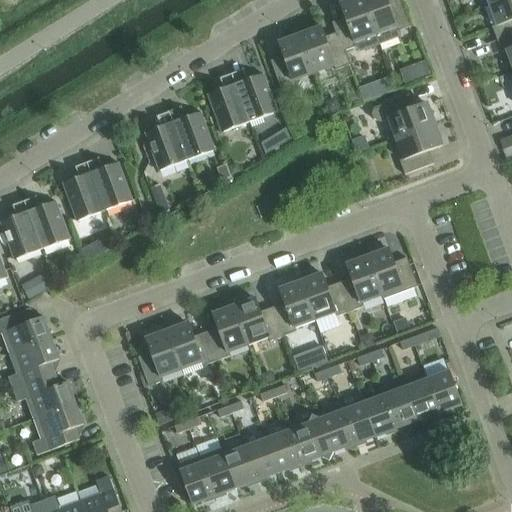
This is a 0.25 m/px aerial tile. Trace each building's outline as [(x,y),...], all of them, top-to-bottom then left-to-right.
[(334,28),(349,67),(350,66),(345,52),(356,48),(360,52),(379,45),(362,0),(354,0),(340,5),(346,23),(334,28)] [(362,0),(379,45),(398,38),(398,33),(411,28),(402,3),(389,8),(386,0),(362,0)] [(511,0),(506,0),(489,7),(496,27),(492,28),(497,42),(511,36),(511,0)] [(337,38),(326,42),(321,28),(299,36),(314,76),(334,68),(336,72),(349,67),(334,28),(333,28),(337,38)] [(314,76),(299,36),(278,44),(285,62),(272,67),(281,92),(295,87),(294,83),(314,76)] [(511,36),(497,42),(502,55),(506,53),(511,69),(511,36)] [(426,62),(417,65),(422,78),(431,75),(426,62)] [(231,75),(248,121),(249,124),(278,114),(264,76),(248,82),(243,71),(231,75)] [(249,124),(248,121),(231,75),(219,80),(223,91),(207,97),(221,134),(249,124)] [(370,86),(359,90),(364,103),(375,99),(370,86)] [(396,141),(435,126),(427,105),(409,111),(404,98),(374,110),(371,116),(373,121),(380,124),(388,121),(396,141)] [(332,100),(325,103),(329,114),(340,110),(337,103),(332,100)] [(169,113),(172,121),(187,162),(215,152),(201,114),(185,120),(181,109),(169,113)] [(172,121),(169,113),(157,118),(161,129),(145,135),(159,173),(187,162),(172,121)] [(435,126),(396,141),(403,161),(399,162),(405,176),(430,167),(425,154),(443,147),(435,126)] [(288,129),(263,141),(269,152),(294,140),(288,129)] [(365,137),(352,142),(357,155),(370,150),(365,137)] [(511,142),(510,138),(499,142),(502,151),(511,147),(511,142)] [(87,164),(105,213),(133,202),(119,165),(103,171),(99,159),(87,164)] [(105,213),(87,164),(74,168),(79,179),(63,186),(77,223),(105,213)] [(233,165),(228,167),(232,177),(240,173),(238,167),(233,165)] [(24,202),(42,251),(70,241),(56,203),(40,209),(36,198),(24,202)] [(161,200),(154,202),(159,215),(165,213),(169,212),(164,199),(161,200)] [(42,251),(24,202),(12,207),(16,218),(0,223),(0,224),(14,261),(42,251)] [(380,238),(343,251),(347,262),(384,249),(380,238)] [(91,246),(81,251),(87,262),(97,257),(91,246)] [(367,258),(382,297),(383,301),(418,288),(408,263),(395,268),(389,250),(367,258)] [(341,288),(350,313),(363,308),(362,305),(382,297),(367,258),(346,266),(353,284),(341,288)] [(47,274),(34,281),(41,294),(54,287),(47,274)] [(301,283),(315,322),(335,315),(337,318),(350,313),(341,288),(329,293),(322,275),(301,283)] [(274,313),(283,338),(296,333),(295,330),(315,322),(301,283),(279,291),(286,309),(274,313)] [(234,307),(248,347),(268,339),(270,343),(283,338),(274,313),(262,318),(255,299),(234,307)] [(207,338),(216,363),(230,358),(228,354),(248,347),(234,307),(212,315),(219,333),(207,338)] [(0,335),(2,335),(9,355),(51,340),(43,319),(35,322),(30,310),(0,321),(0,335)] [(406,319),(393,324),(398,336),(410,332),(406,319)] [(167,332),(182,372),(202,364),(203,368),(216,363),(207,338),(195,342),(188,324),(167,332)] [(182,372),(167,332),(146,340),(152,358),(139,363),(149,388),(163,383),(162,379),(182,372)] [(371,334),(359,338),(364,350),(376,346),(371,334)] [(412,340),(415,347),(427,343),(424,335),(412,340)] [(13,391),(55,376),(51,364),(59,361),(51,340),(9,355),(17,376),(8,379),(13,391)] [(415,347),(412,340),(400,344),(403,352),(415,347)] [(323,347),(310,352),(316,368),(328,363),(323,347)] [(369,355),(372,363),(384,359),(381,351),(369,355)] [(372,363),(369,355),(357,360),(360,368),(372,363)] [(427,381),(440,415),(462,406),(452,380),(456,379),(451,364),(446,366),(449,373),(427,381)] [(326,371),(329,379),(341,375),(338,367),(326,371)] [(329,379),(326,371),(314,376),(317,384),(329,379)] [(271,372),(261,376),(264,386),(274,382),(271,372)] [(55,376),(13,391),(17,404),(26,400),(33,421),(75,405),(67,384),(59,387),(55,376)] [(406,389),(418,422),(440,415),(427,381),(406,389)] [(272,391),(275,399),(287,395),(284,387),(272,391)] [(384,397),(397,430),(418,422),(406,389),(384,397)] [(275,399),(272,391),(260,396),(263,404),(275,399)] [(363,405),(376,438),(397,430),(384,397),(363,405)] [(229,407),(232,415),(244,411),(241,403),(229,407)] [(75,405),(33,421),(41,441),(32,444),(37,457),(79,442),(75,430),(83,427),(75,405)] [(342,413),(354,446),(376,438),(363,405),(342,413)] [(232,415),(229,407),(217,412),(220,419),(232,415)] [(165,411),(155,415),(159,426),(169,422),(165,411)] [(314,442),(321,459),(329,463),(333,454),(354,446),(342,413),(321,420),(320,421),(327,437),(314,442)] [(287,433),(300,466),(321,459),(314,442),(327,437),(320,421),(321,420),(312,416),(308,425),(287,433)] [(186,423),(189,431),(202,426),(199,418),(186,423)] [(189,431),(186,423),(174,428),(177,435),(189,431)] [(266,441),(278,474),(300,466),(287,433),(266,441)] [(245,449),(257,482),(278,474),(266,441),(245,449)] [(257,482),(245,449),(224,456),(222,450),(221,450),(236,490),(257,482)] [(199,458),(214,498),(236,490),(221,450),(199,458)] [(214,498),(199,458),(177,466),(192,506),(214,498)] [(41,467),(32,470),(35,478),(40,476),(42,471),(41,467)] [(80,503),(83,511),(121,511),(109,478),(96,482),(101,496),(80,503)] [(83,511),(80,503),(60,510),(55,497),(43,502),(46,511),(83,511)] [(46,511),(43,502),(30,507),(32,511),(46,511)]
